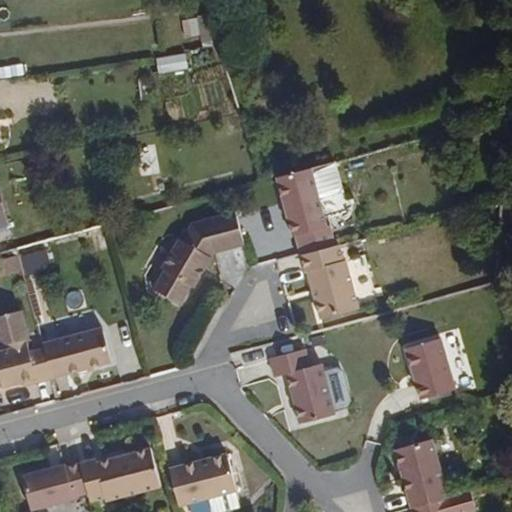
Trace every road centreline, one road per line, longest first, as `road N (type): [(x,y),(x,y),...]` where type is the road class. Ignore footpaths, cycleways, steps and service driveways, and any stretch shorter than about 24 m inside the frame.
road 1 (residential): [(0,428),(207,378)]
road 2 (residential): [(207,378),(347,511)]
